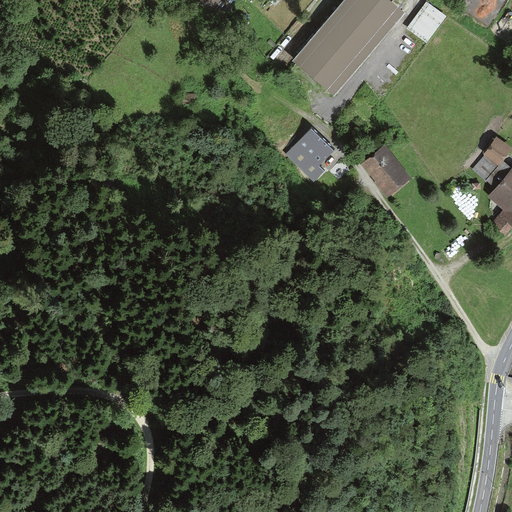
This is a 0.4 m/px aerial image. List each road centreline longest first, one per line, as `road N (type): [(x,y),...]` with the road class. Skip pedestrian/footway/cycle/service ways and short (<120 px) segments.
road 1 (track): [(332,132),(480,342),(502,361)]
road 2 (track): [(140,511),(151,454),(141,417),(127,404),(80,389),(0,395)]
road 3 (track): [(420,0),(334,114),(332,132)]
